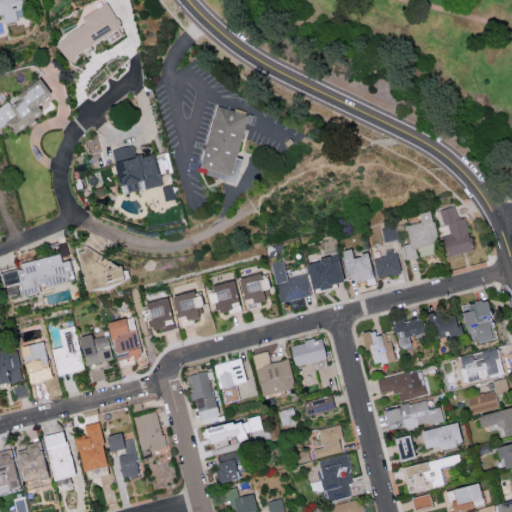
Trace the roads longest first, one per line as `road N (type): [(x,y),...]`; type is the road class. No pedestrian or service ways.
road 1 (tertiary): [(497,219),(442,154),(253,59),(187,0)]
road 2 (residential): [(169,383),(174,364),(511,274)]
road 3 (residential): [(193,244),(156,249),(115,239),(75,215),(65,196),(64,162),(85,126),(136,83)]
road 4 (residential): [(390,511),(341,318)]
road 5 (residential): [(0,426),(169,383)]
road 6 (residential): [(202,511),(169,383)]
